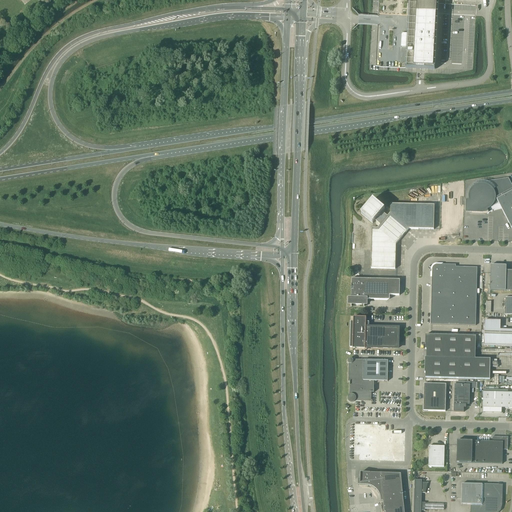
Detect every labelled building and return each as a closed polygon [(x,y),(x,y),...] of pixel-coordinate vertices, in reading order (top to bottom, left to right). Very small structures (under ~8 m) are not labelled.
[(420,69),(434,70),(438,1),(438,0),(378,0),(378,15),(377,22),(377,26),(375,61),(375,67),(382,67),(403,69),(420,69)] [(470,194),(469,196),(469,198),(469,200),(467,201),(466,212),(488,213),(491,212),(489,209),(498,204),(511,229),(511,185),(508,179),(473,184),(474,187),(473,188),(470,194)] [(384,210),(373,200),(361,214),(373,224),(375,221),(377,222),(376,223),(376,225),(379,227),(377,229),(372,229),(371,269),(395,269),(396,244),(408,229),(434,230),(434,206),(390,205),(390,214),(387,217),(382,212),(384,210)] [(475,326),(477,268),(455,267),(455,265),(442,265),(441,265),(437,265),(436,265),(435,265),(434,266),(433,266),(433,267),(432,268),(432,269),(432,270),(430,325),(475,326)] [(490,284),(490,291),(511,291),(511,271),(506,271),(506,266),(492,266),(490,265),(490,267),(490,284)] [(399,296),(400,280),(352,279),(351,305),(364,305),(364,300),(384,300),(384,295),(399,296)] [(368,323),(366,323),(366,318),(353,317),(353,348),(398,349),(398,329),(368,328),(368,323)] [(484,321),(484,346),(511,346),(511,330),(500,330),(500,321),(484,321)] [(425,358),(424,373),(425,373),(425,378),(490,380),(490,359),(475,359),(476,337),(425,335),(425,336),(425,342),(425,350),(426,350),(426,358),(425,358)] [(387,382),(388,361),(363,361),(353,361),(352,360),(351,359),(350,359),(349,359),(349,360),(348,361),(348,362),(348,363),(349,364),(349,382),(350,382),(350,386),(350,395),(349,396),(348,397),(348,398),(348,400),(348,401),(349,402),(350,402),(351,403),(352,403),(353,403),(354,402),(355,401),(371,402),(371,393),(374,393),(374,386),(373,386),(374,381),(387,382)] [(445,412),(446,385),(424,384),(423,411),(445,412)] [(454,405),(454,412),(464,412),(464,408),(466,408),(466,405),(469,405),(470,385),(454,385),(454,405)] [(483,392),(483,413),(501,413),(502,408),(507,408),(511,408),(511,393),(483,393),(483,392)] [(359,455),(359,460),(404,461),(405,431),(385,431),(385,426),(355,425),(354,455),(359,455)] [(457,463),(472,463),(502,464),(502,450),(507,450),(508,440),(505,437),(492,437),(492,442),(472,441),(457,441),(457,463)] [(416,467),(428,467),(429,446),(417,446),(416,467)] [(444,467),(444,447),(429,446),(428,467),(444,467)] [(358,485),(365,485),(366,485),(367,485),(368,486),(369,486),(370,486),(371,486),(372,487),(373,487),(374,488),(375,489),(376,490),(377,490),(377,491),(378,492),(378,493),(379,494),(379,495),(380,496),(380,497),(381,498),(381,499),(381,500),(381,501),(383,501),(383,503),(383,511),(404,511),(401,474),(365,473),(360,473),(360,479),(358,479),(358,485)] [(425,493),(428,483),(422,483),(422,480),(418,480),(415,480),(413,511),(420,511),(421,511),(425,511),(425,503),(421,503),(421,493),(425,493)] [(501,505),(502,485),(462,484),(461,505),(471,505),(470,511),(498,511),(500,510),(501,505)]
